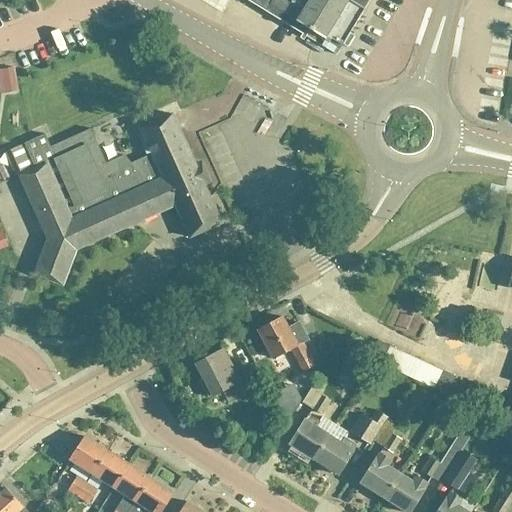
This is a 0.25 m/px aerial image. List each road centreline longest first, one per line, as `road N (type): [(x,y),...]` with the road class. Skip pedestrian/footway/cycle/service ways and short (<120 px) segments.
road 1 (tertiary): [(126,369),(342,248),(371,217),(393,174)]
road 2 (unclassified): [(284,511),(157,427),(126,369)]
road 3 (tertiary): [(142,0),(306,87)]
